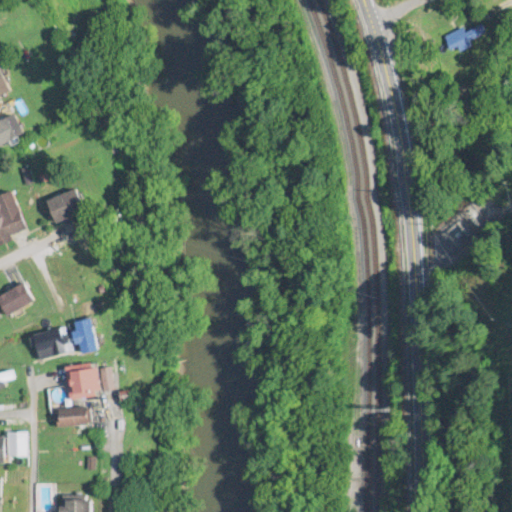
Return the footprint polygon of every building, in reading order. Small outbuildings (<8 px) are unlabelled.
[(474,47),(472,43),(487,35),(482,27),(452,43),(458,55),(474,47)] [(0,101),(15,93),(0,65),(0,101)] [(0,150),(28,137),(18,117),(0,125),(0,150)] [(52,203),(62,226),(92,213),(82,190),(52,203)] [(0,249),(11,245),(9,240),(31,231),(16,193),(0,198),(0,249)] [(1,300),(11,318),(39,303),(29,285),(1,300)] [(97,321),(78,325),(85,358),(104,353),(97,321)] [(40,361),(72,356),(68,331),(36,336),(40,361)] [(70,371),(74,402),(109,396),(105,366),(70,371)] [(0,376),(0,385),(18,381),(16,372),(0,376)] [(94,427),(94,409),(61,411),(62,429),(94,427)] [(0,465),(10,466),(10,438),(0,438),(0,465)] [(53,444),(53,460),(80,460),(80,444),(53,444)] [(97,511),(98,500),(67,500),(67,511),(97,511)]
